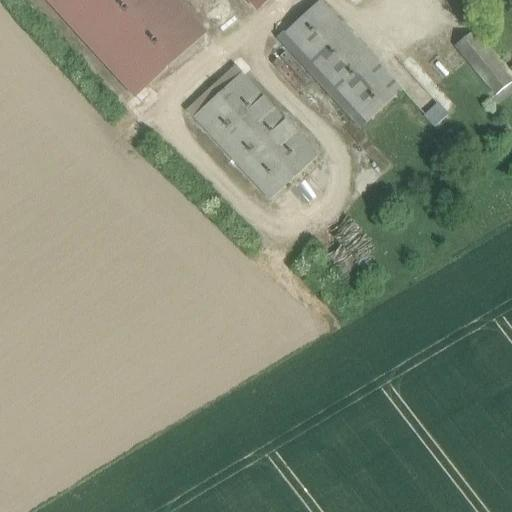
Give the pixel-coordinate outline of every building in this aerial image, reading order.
[(203,34),(172,0),(48,0),(135,96),(203,34)] [(253,0),(261,9),(270,0),(253,0)] [(320,3),(285,35),(366,124),(402,91),(383,71),(320,3)] [(285,35),(279,41),(360,130),(366,124),(285,35)] [(471,35),(455,47),(467,61),(496,96),(511,84),(471,35)] [(406,50),(383,71),(402,91),(437,130),(460,109),(440,87),(406,50)] [(188,112),(194,118),(241,75),(234,68),(188,112)] [(194,118),(271,201),(317,158),(241,75),(194,118)]
